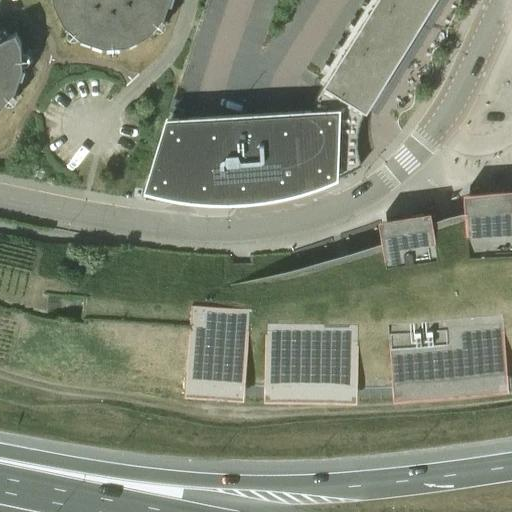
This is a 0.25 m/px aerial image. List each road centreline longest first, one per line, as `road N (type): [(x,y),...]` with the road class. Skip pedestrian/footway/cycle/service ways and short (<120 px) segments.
road 1 (tertiary): [(0,194),(124,221),(229,229),(317,215),(377,184),(429,135),(501,0)]
road 2 (motorway): [(511,466),(290,487),(134,474),(0,450)]
road 3 (motorway): [(145,511),(0,482)]
